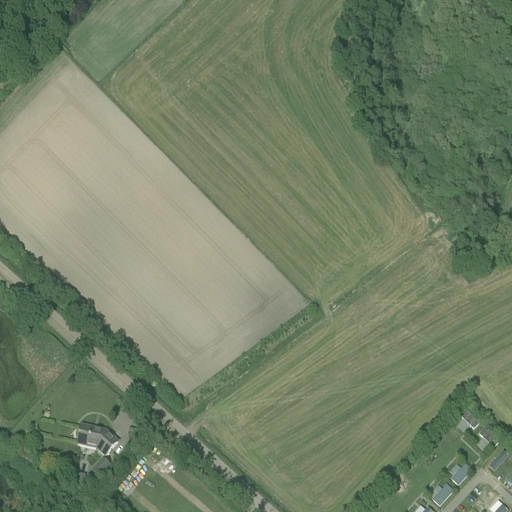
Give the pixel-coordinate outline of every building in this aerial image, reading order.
[(462,414),(457,419),(468,430),(473,424),(462,414)] [(452,425),(461,436),(467,431),(458,420),(452,425)] [(81,427),(80,433),(78,433),(76,434),(75,436),(75,438),(76,440),(78,441),(77,446),(96,450),(104,458),(117,444),(109,436),(107,438),(104,435),(92,432),(93,430),(81,427)] [(469,438),(484,453),(493,444),(478,428),(469,438)] [(111,467),(102,459),(90,473),(99,480),(111,467)] [(459,466),(453,471),(450,467),(445,473),(449,477),(444,482),(450,488),(466,474),(459,466)] [(511,469),(500,481),(511,493),(511,469)] [(432,490),(424,502),(434,510),(447,492),(439,487),(435,492),(432,490)]
